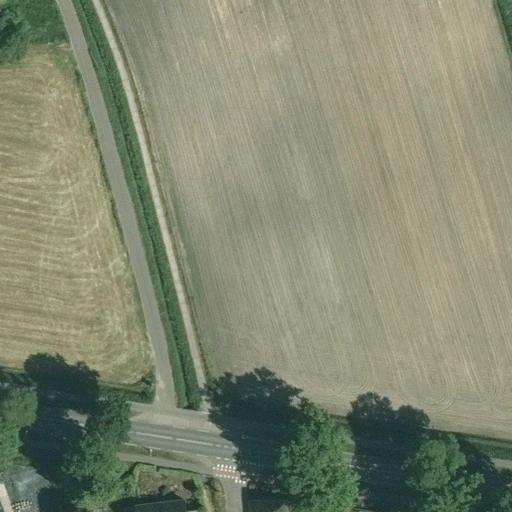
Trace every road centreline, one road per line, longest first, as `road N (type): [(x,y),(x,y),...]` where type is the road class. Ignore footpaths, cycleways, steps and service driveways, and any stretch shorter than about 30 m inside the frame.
road 1 (primary): [(219,448),(511,490)]
road 2 (primary): [(0,414),(219,448)]
